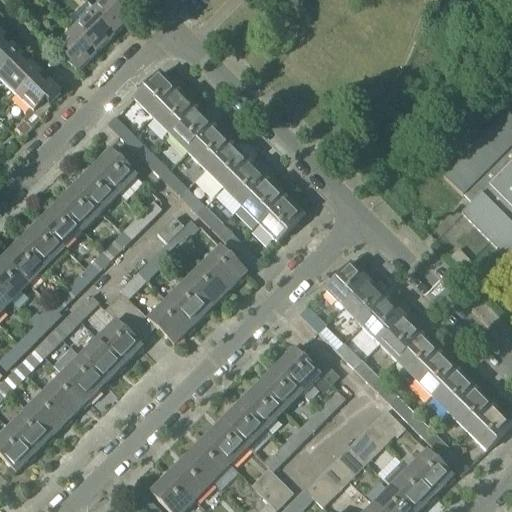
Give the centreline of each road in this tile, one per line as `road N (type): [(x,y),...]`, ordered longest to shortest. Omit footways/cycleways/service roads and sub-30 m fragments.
road 1 (residential): [(65,511),(353,221)]
road 2 (residential): [(353,221),(186,53)]
road 3 (residential): [(0,203),(169,38)]
road 4 (residential): [(511,374),(353,221)]
